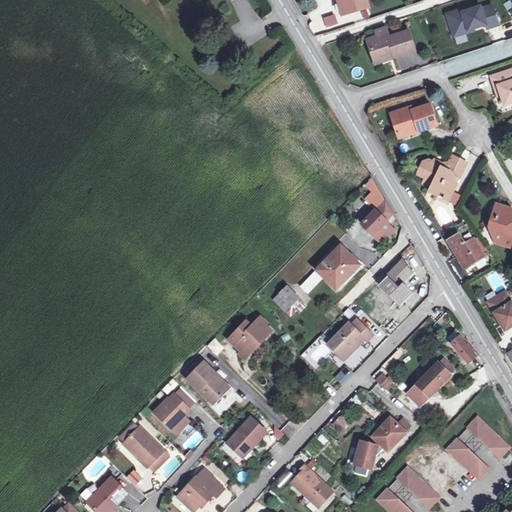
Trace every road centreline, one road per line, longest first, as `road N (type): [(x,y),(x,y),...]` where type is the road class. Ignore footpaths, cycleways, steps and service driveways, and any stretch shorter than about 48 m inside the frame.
road 1 (residential): [(451,283),(235,511)]
road 2 (secondary): [(451,283),(343,102)]
road 3 (track): [(307,41),(436,0)]
road 4 (secondary): [(511,389),(451,283)]
